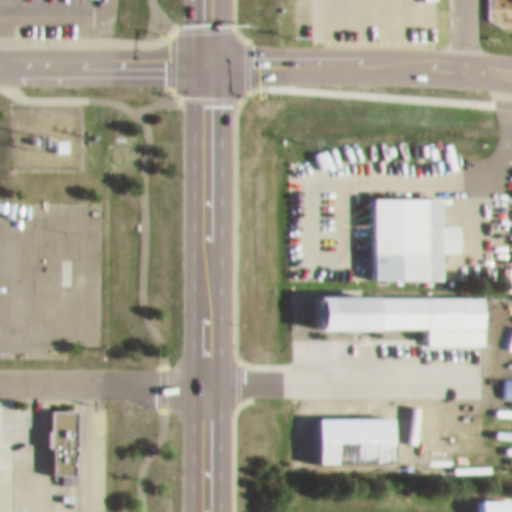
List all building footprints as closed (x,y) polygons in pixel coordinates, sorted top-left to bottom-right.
[(429,272),(429,245),(451,245),(451,216),(430,216),(430,189),(360,188),(360,272),(429,272)] [(360,287),(360,319),(418,319),(418,347),(424,347),(424,354),(477,354),(477,287),(360,287)] [(497,389),(511,388),(511,369),(497,370),(497,389)] [(68,400),(41,399),(40,464),(54,465),(54,472),(68,472),(68,400)] [(466,447),(495,417),(478,400),(448,429),(466,447)]
